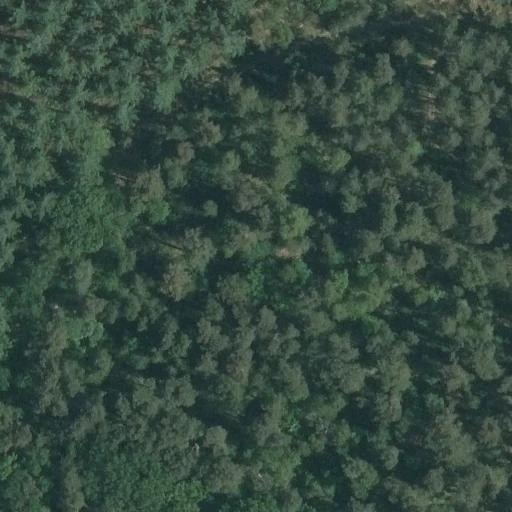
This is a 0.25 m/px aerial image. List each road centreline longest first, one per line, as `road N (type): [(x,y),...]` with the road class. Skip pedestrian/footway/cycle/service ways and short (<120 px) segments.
road 1 (track): [(0,326),(37,238),(161,118),(272,54),(335,33),(406,16),(511,15)]
road 2 (track): [(50,511),(0,396)]
